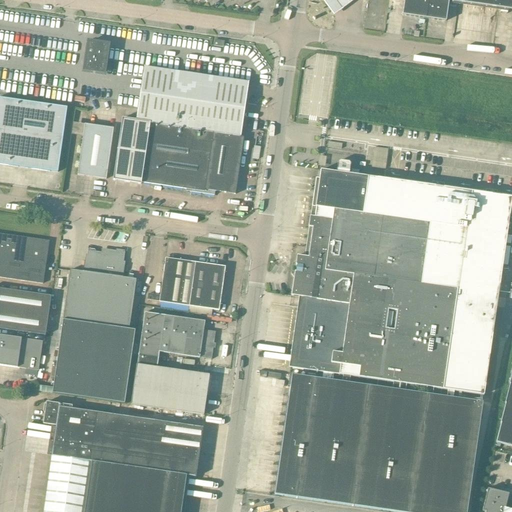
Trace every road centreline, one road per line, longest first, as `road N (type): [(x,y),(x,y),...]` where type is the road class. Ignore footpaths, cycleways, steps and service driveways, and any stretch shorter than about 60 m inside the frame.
road 1 (unknown): [(341,312),(358,191),(367,182),(511,180)]
road 2 (unclassified): [(223,511),(261,237)]
road 3 (unclassified): [(261,237),(0,199)]
road 4 (unclassified): [(293,33),(50,0)]
road 5 (unknown): [(278,127),(511,161)]
road 6 (unclassified): [(511,63),(293,33)]
road 7 (unclassified): [(261,237),(293,33)]
